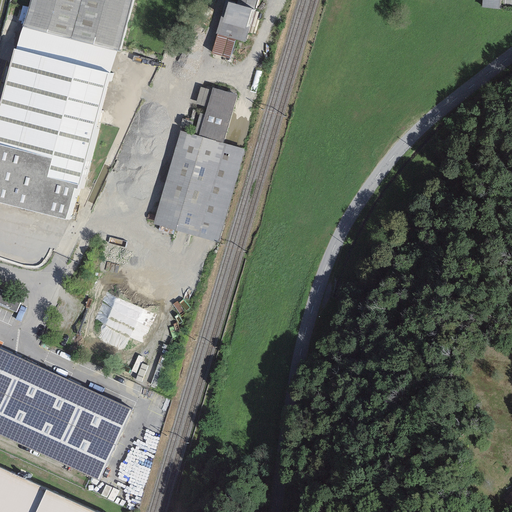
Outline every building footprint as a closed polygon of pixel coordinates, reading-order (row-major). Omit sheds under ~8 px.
[(0,202),(71,221),(111,74),(109,73),(117,50),(119,51),(132,0),(28,0),(15,49),(14,49),(0,100),(0,202)] [(257,0),(237,0),(236,5),(254,10),(256,3),(257,0)] [(503,10),(502,0),(485,0),(485,10),(503,10)] [(236,5),(228,2),(223,18),(221,17),(216,34),(245,42),(254,10),(236,5)] [(181,130),(154,223),(219,242),(246,150),(222,143),(236,95),(212,88),(198,135),(181,130)] [(0,290),(0,304),(19,313),(24,301),(0,290)] [(0,349),(0,434),(99,480),(132,411),(0,349)] [(95,511),(0,468),(0,511),(95,511)]
